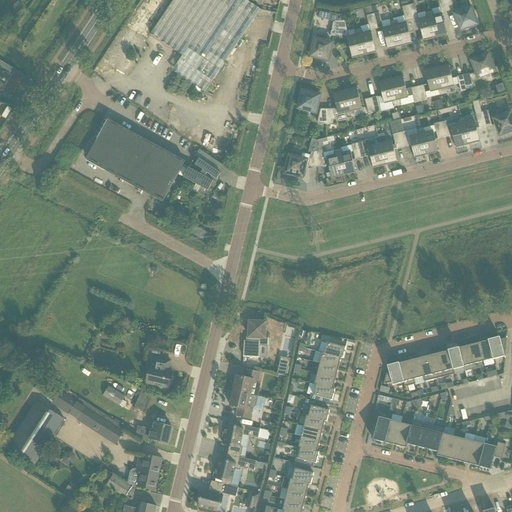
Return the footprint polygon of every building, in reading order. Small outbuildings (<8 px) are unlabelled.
[(156,9),(151,14),(159,24),(165,19),(168,23),(177,16),(162,0),(159,0),(153,6),(156,9)] [(162,0),(177,16),(185,8),(182,4),(186,0),(162,0)] [(209,0),(208,8),(219,10),(220,5),(227,6),(228,0),(209,0)] [(231,0),(230,7),(238,8),(236,14),(247,16),(251,0),(231,0)] [(251,0),(247,16),(259,19),(260,13),(267,15),(270,2),(262,1),(262,0),(251,0)] [(447,11),(444,0),(437,0),(441,13),(447,11)] [(444,0),(447,11),(453,10),(451,0),(444,0)] [(11,8),(16,15),(22,10),(17,4),(11,8)] [(414,4),(408,5),(412,20),(418,19),(414,4)] [(412,20),(408,5),(402,7),(405,22),(412,20)] [(477,24),(475,21),(471,7),(454,14),(460,31),(477,24)] [(432,11),(429,12),(435,37),(447,34),(447,33),(446,34),(446,32),(442,15),(435,17),(432,11)] [(435,37),(429,12),(425,13),(425,19),(418,21),(422,38),(423,38),(423,39),(422,40),(435,37)] [(379,13),(373,14),(376,29),(383,27),(379,13)] [(376,29),(373,14),(366,16),(370,30),(376,29)] [(339,36),(339,21),(339,16),(332,15),(330,22),(333,23),(330,36),(339,36)] [(411,41),(406,24),(399,26),(397,20),(393,21),(399,46),(412,43),(411,42),(410,41),(411,41)] [(348,36),(345,21),(339,21),(339,36),(348,36)] [(399,46),(393,21),(389,22),(390,28),(382,30),(387,47),(387,48),(387,49),(399,46)] [(361,29),(358,30),(364,55),(376,52),(376,51),(375,51),(375,50),(371,33),(364,35),(361,29)] [(364,55),(358,30),(354,31),(354,37),(347,39),(351,56),(352,56),(352,57),(351,57),(351,58),(364,55)] [(138,33),(128,41),(133,47),(130,50),(137,59),(155,43),(147,35),(143,38),(138,33)] [(328,61),(332,43),(327,42),(328,37),(317,35),(316,39),(315,39),(311,57),(328,61)] [(155,43),(137,59),(144,66),(161,51),(155,43)] [(111,54),(108,60),(118,66),(125,53),(112,46),(108,53),(111,54)] [(161,51),(144,66),(151,75),(155,72),(160,77),(169,69),(164,63),(169,60),(161,51)] [(495,71),(490,58),(488,55),(471,61),(478,78),(495,71)] [(0,86),(3,89),(8,81),(10,77),(7,76),(12,69),(0,61),(0,86)] [(193,61),(180,80),(190,87),(203,67),(193,61)] [(443,94),(447,93),(446,87),(454,86),(449,68),(449,67),(450,67),(449,66),(437,70),(443,94)] [(203,67),(190,87),(198,92),(211,73),(203,67)] [(430,91),(437,90),(440,95),(443,94),(437,70),(424,73),(425,73),(426,74),(425,74),(430,91)] [(211,73),(198,92),(207,99),(220,79),(211,73)] [(469,74),(463,75),(467,90),(473,89),(469,74)] [(463,75),(456,77),(460,92),(467,90),(463,75)] [(421,102),(417,87),(406,90),(403,80),(403,79),(404,78),(403,78),(391,81),(397,106),(401,105),(400,99),(412,96),(414,103),(421,102)] [(397,106),(391,81),(379,84),(379,85),(379,84),(380,86),(384,103),(391,101),(394,107),(397,106)] [(226,85),(224,96),(246,101),(249,91),(249,90),(226,85)] [(421,102),(427,100),(423,85),(417,87),(421,102)] [(358,89),(345,92),(351,117),(355,116),(354,110),(362,108),(357,91),(357,90),(358,90),(358,89)] [(302,91),(301,95),(298,109),(299,109),(298,114),(309,117),(310,112),(316,113),(320,95),(302,91)] [(351,117),(345,92),(333,95),(333,96),(334,96),(334,97),(338,114),(345,112),(348,118),(351,117)] [(224,96),(221,106),(244,111),(246,101),(224,96)] [(377,97),(371,98),(375,113),(381,111),(377,97)] [(375,113),(371,98),(365,100),(368,115),(375,113)] [(478,101),(472,102),(479,129),(485,127),(481,113),(478,101)] [(221,106),(226,108),(223,117),(241,121),(244,111),(221,106)] [(500,136),(511,131),(511,116),(510,113),(509,113),(507,108),(497,112),(499,117),(493,119),(500,136)] [(327,125),(327,109),(320,109),(317,123),(327,125)] [(333,109),(327,109),(327,125),(336,123),(333,109)] [(491,126),(488,111),(481,113),(485,127),(491,126)] [(223,117),(221,127),(239,131),(241,121),(223,117)] [(465,118),(461,119),(467,144),(480,141),(480,140),(479,141),(478,139),(479,139),(474,122),(467,124),(465,118)] [(467,144),(461,119),(458,120),(458,126),(451,128),(455,145),(455,146),(455,147),(467,144)] [(185,162),(118,125),(110,120),(88,160),(164,201),(185,162)] [(446,121),(440,123),(444,138),(450,136),(446,121)] [(444,138),(440,123),(434,124),(434,126),(435,132),(437,139),(444,138)] [(221,127),(218,138),(236,142),(239,131),(221,127)] [(426,154),(420,129),(416,130),(417,136),(409,138),(413,155),(414,155),(414,157),(413,157),(426,154)] [(435,140),(433,132),(426,134),(423,129),(420,129),(426,154),(438,151),(437,151),(437,150),(435,140)] [(405,132),(399,133),(402,148),(409,146),(405,132)] [(402,148),(399,133),(392,135),(396,149),(402,148)] [(384,134),(377,136),(378,138),(385,165),(397,162),(397,161),(396,161),(396,160),(394,150),(392,143),(387,144),(385,136),(384,134)] [(317,141),(317,152),(323,152),(323,154),(325,153),(322,143),(328,142),(327,138),(317,141)] [(378,138),(357,143),(361,158),(370,156),(372,166),(373,167),(372,167),(372,168),(385,165),(378,138)] [(309,152),(311,153),(308,167),(317,167),(317,152),(317,141),(312,140),(309,152)] [(357,143),(351,145),(355,160),(361,158),(357,143)] [(340,149),(337,150),(343,175),(356,172),(356,171),(355,171),(354,170),(355,170),(350,153),(343,155),(340,149)] [(343,175),(337,150),(333,151),(334,157),(324,159),(323,154),(323,152),(317,152),(317,167),(328,167),(331,176),(331,177),(331,178),(343,175)] [(301,159),(302,154),(292,151),(290,156),(289,156),(285,174),(302,178),(307,161),(301,159)] [(213,181),(205,177),(207,173),(217,180),(221,174),(200,159),(195,165),(203,170),(200,174),(189,168),(183,178),(208,191),(213,181)] [(194,229),(191,234),(202,239),(204,234),(194,229)] [(266,339),(267,323),(250,322),(249,341),(244,341),(243,357),(259,358),(259,346),(268,346),(268,339),(266,339)] [(493,360),(505,357),(500,337),(488,340),(489,341),(493,360)] [(493,360),(489,341),(479,343),(483,362),(493,359),(493,360)] [(322,353),(343,358),(345,348),(327,343),(324,353),(322,353)] [(474,364),(483,362),(479,343),(469,346),(474,364)] [(464,367),(465,372),(475,369),(474,364),(469,346),(459,348),(464,367)] [(448,351),(454,374),(455,374),(454,370),(464,367),(459,348),(448,351)] [(448,351),(439,354),(445,377),(454,374),(448,351)] [(341,358),(343,359),(343,358),(322,353),(320,364),(338,368),(341,358)] [(435,379),(445,377),(439,354),(429,356),(435,379)] [(425,382),(435,379),(429,356),(419,359),(425,382)] [(171,361),(161,359),(153,357),(151,368),(150,368),(146,383),(170,389),(170,385),(172,384),(173,379),(172,377),(173,373),(168,372),(171,361)] [(419,359),(409,361),(415,384),(416,385),(425,383),(424,382),(425,382),(419,359)] [(405,387),(415,384),(409,361),(399,364),(405,387)] [(405,387),(399,364),(399,363),(388,366),(389,373),(386,374),(384,385),(392,383),(393,385),(403,383),(405,387)] [(338,368),(320,364),(317,374),(336,379),(338,368)] [(277,374),(286,376),(289,367),(279,365),(277,374)] [(235,384),(233,392),(250,395),(252,383),(258,384),(260,374),(246,371),(244,378),(236,377),(236,378),(234,377),(233,378),(232,382),(233,383),(235,384)] [(333,389),(336,379),(317,374),(314,385),(335,390),(335,389),(333,389)] [(77,402),(42,379),(35,390),(53,402),(51,405),(69,415),(77,402)] [(311,395),(309,400),(329,405),(330,400),(332,401),(335,390),(314,385),(316,386),(314,395),(311,394),(311,395)] [(118,405),(123,397),(108,387),(103,396),(118,405)] [(134,409),(145,413),(152,397),(142,392),(136,405),(134,409)] [(258,397),(250,395),(233,392),(231,392),(230,393),(229,396),(230,398),(232,398),(230,407),(238,409),(236,416),(250,419),(252,409),(256,407),(258,397)] [(115,446),(126,429),(79,399),(77,402),(85,407),(76,420),(115,446)] [(281,411),(283,402),(276,401),(274,409),(281,411)] [(37,402),(8,447),(36,466),(65,420),(37,402)] [(306,416),(327,421),(330,411),(311,406),(309,416),(306,416)] [(327,422),(327,421),(306,416),(304,427),(322,431),(325,421),(327,422)] [(385,443),(391,420),(379,417),(379,418),(375,417),(373,426),(376,427),(373,440),(385,443)] [(391,420),(385,443),(395,446),(401,423),(391,421),(391,420)] [(411,426),(401,423),(395,446),(406,448),(413,421),(412,421),(411,426)] [(423,424),(413,421),(406,448),(407,445),(417,447),(423,424)] [(154,424),(153,430),(138,427),(136,435),(148,444),(149,439),(168,444),(172,428),(154,424)] [(228,452),(241,455),(243,447),(239,447),(242,435),(258,438),(260,429),(235,424),(235,428),(228,427),(228,426),(227,426),(227,427),(225,427),(225,426),(224,426),(222,437),(223,437),(225,438),(223,445),(224,445),(224,444),(230,445),(228,452)] [(434,426),(423,424),(417,447),(428,450),(434,426)] [(444,429),(434,426),(428,450),(438,452),(437,456),(444,429)] [(320,442),(322,431),(304,427),(301,437),(320,442)] [(445,429),(444,429),(437,456),(448,459),(453,437),(443,434),(445,429)] [(317,452),(320,442),(301,437),(298,448),(319,453),(319,452),(317,452)] [(464,439),(453,437),(448,459),(458,462),(464,439)] [(474,442),(464,439),(458,462),(469,464),(474,442)] [(484,444),(474,442),(469,464),(479,467),(485,444),(484,444)] [(485,444),(479,467),(491,470),(494,457),(502,459),(506,445),(498,443),(497,447),(485,444)] [(296,458),(295,463),(313,468),(314,463),(316,464),(319,453),(298,448),(300,449),(298,458),(296,458)] [(66,454),(64,458),(65,462),(69,465),(73,464),(76,460),(75,455),(71,453),(66,454)] [(128,485),(154,491),(161,459),(140,454),(136,470),(135,470),(133,470),(131,472),(130,473),(128,485)] [(215,466),(213,477),(216,477),(215,479),(216,479),(216,478),(223,480),(222,484),(230,486),(234,469),(240,471),(241,467),(254,471),(256,461),(228,454),(226,462),(220,461),(220,460),(218,467),(216,467),(216,466),(215,466)] [(290,479),(311,484),(314,474),(295,469),(293,479),(290,479)] [(125,498),(132,488),(113,476),(106,486),(125,498)] [(309,484),(311,485),(311,484),(290,479),(288,490),(306,494),(309,484)] [(198,507),(219,511),(218,511),(222,497),(223,497),(223,496),(222,496),(223,494),(236,497),(238,488),(230,486),(222,484),(212,481),(209,493),(202,491),(202,492),(203,492),(202,494),(200,493),(199,493),(197,504),(200,505),(199,506),(198,506),(198,507)] [(304,505),(306,494),(288,490),(285,500),(304,505)] [(250,493),(248,502),(254,504),(257,494),(250,493)] [(301,511),(304,505),(285,500),(282,511),(288,511),(301,511)] [(138,509),(128,507),(125,506),(123,511),(154,511),(156,506),(139,502),(138,509)]
